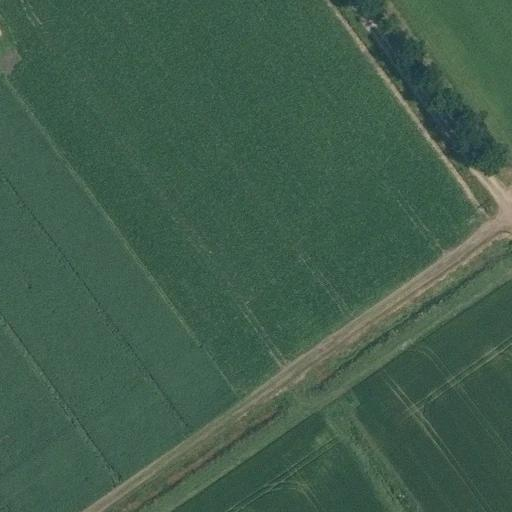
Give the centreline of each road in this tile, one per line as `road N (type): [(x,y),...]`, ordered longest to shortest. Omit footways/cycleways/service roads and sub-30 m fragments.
road 1 (track): [(163,511),(511,272)]
road 2 (track): [(353,0),(511,212)]
